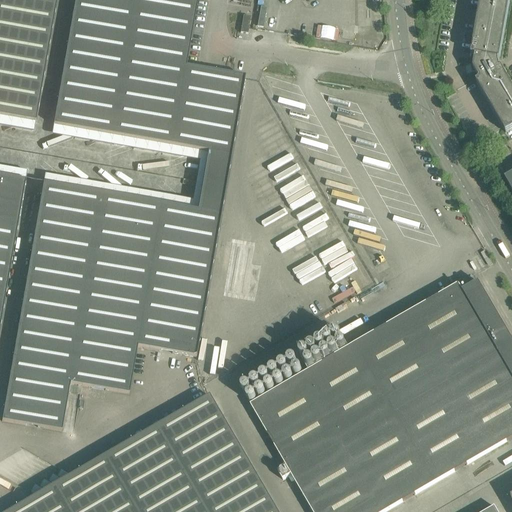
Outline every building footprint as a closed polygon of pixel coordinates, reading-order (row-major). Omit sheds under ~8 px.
[(57,0),(0,0),(0,117),(35,124),(57,0)] [(75,0),(62,79),(53,127),(207,154),(231,158),(245,81),(245,79),(230,76),(186,68),(197,0),(75,0)] [(480,0),(471,56),(475,57),(473,70),(480,81),(476,83),(503,129),(506,134),(511,130),(511,87),(501,69),(500,69),(498,61),(500,61),(510,0),(480,0)] [(241,33),(240,34),(248,35),(249,29),(251,18),(243,17),(241,33)] [(231,158),(207,154),(197,212),(221,216),(231,158)] [(0,327),(25,182),(0,177),(0,327)] [(43,185),(35,234),(2,422),(62,433),(70,386),(129,396),(137,349),(196,359),(221,216),(197,212),(43,185)] [(305,375),(251,406),(287,468),(278,473),(283,481),(291,476),(305,500),(312,511),(388,511),(404,503),(418,495),(456,473),(470,465),(508,443),(511,440),(511,340),(511,338),(479,283),(463,292),(459,286),(424,306),(386,328),(376,334),(372,336),(349,349),(309,373),(305,375)] [(201,401),(9,511),(274,511),(208,396),(206,398),(205,396),(200,399),(201,401)]
